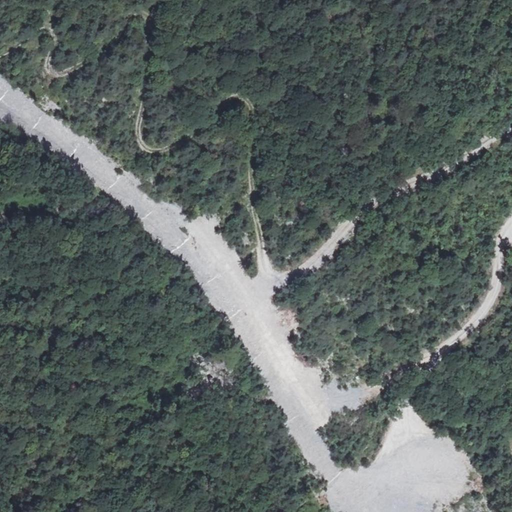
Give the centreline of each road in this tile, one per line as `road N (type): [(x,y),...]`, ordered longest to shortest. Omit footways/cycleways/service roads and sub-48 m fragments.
road 1 (track): [(511,128),(378,197),(313,267),(278,281),(266,271),(253,209),(249,99),(232,96),(184,138),(146,150),(138,137),(150,24),(144,6),(77,70),(49,80),(49,27)]
road 2 (track): [(386,454),(422,374),(440,350),(471,332),(487,306),(499,237),(511,219)]
